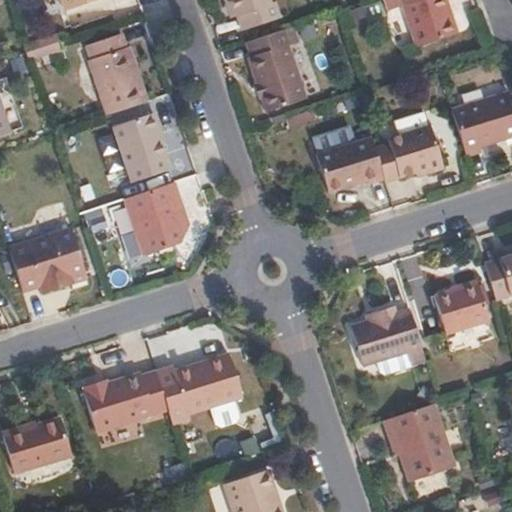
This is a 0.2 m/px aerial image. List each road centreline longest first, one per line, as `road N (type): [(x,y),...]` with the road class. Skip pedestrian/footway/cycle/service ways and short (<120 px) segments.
road 1 (residential): [(259,239),(179,0)]
road 2 (residential): [(0,355),(240,281)]
road 3 (residential): [(353,511),(284,302)]
road 4 (residential): [(305,261),(511,196)]
